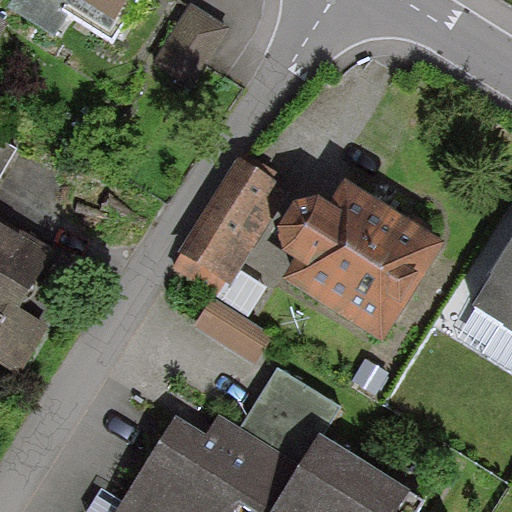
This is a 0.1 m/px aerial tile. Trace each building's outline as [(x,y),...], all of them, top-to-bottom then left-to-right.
[(130,0),(51,0),(65,8),(69,0),(80,0),(117,22),(130,0)] [(226,39),(190,16),(156,69),(191,92),(226,39)] [(281,199),(239,172),(173,274),(214,301),(281,199)] [(332,215),(321,209),(297,217),(282,238),(289,265),(298,270),(286,289),(387,352),(447,255),(346,192),(332,215)] [(75,267),(0,227),(0,366),(17,376),(75,267)] [(511,259),(478,316),(511,336),(511,259)] [(267,343),(213,307),(198,330),(252,366),(267,343)] [(406,377),(371,357),(350,390),(386,411),(406,377)] [(203,413),(141,511),(436,511),(334,449),(314,481),(203,413)]
